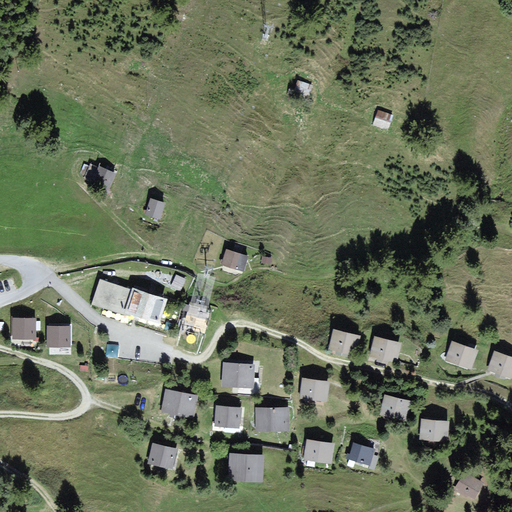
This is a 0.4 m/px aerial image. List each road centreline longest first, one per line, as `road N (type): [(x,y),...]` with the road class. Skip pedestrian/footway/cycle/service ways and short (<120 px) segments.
road 1 (track): [(33,265),(56,269),(120,254),(179,264),(221,285),(259,269),(273,273)]
road 2 (residential): [(183,354),(96,319),(33,265),(0,258)]
road 3 (track): [(0,346),(53,363),(81,382),(87,399),(81,412),(0,411)]
road 4 (track): [(342,363),(363,414),(396,440),(403,457),(431,471)]
road 5 (track): [(146,256),(71,173),(77,159)]
